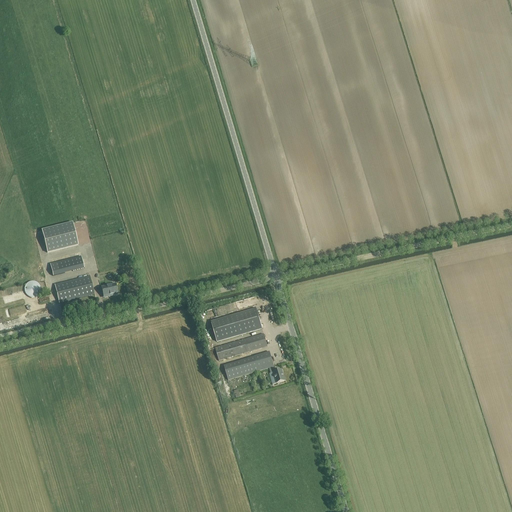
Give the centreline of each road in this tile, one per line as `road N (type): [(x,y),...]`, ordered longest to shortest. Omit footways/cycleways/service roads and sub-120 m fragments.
road 1 (tertiary): [(276,276),(192,0)]
road 2 (unclassified): [(0,346),(276,276)]
road 3 (tertiary): [(345,511),(276,276)]
road 4 (unclassified): [(276,276),(511,224)]
